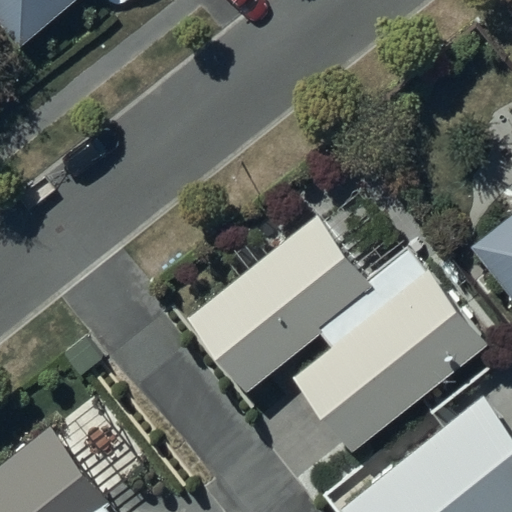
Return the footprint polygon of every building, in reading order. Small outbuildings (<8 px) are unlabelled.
[(0,0),(0,10),(32,47),(84,0),(0,0)] [(371,278),(323,218),(197,318),(254,389),(326,332),(335,342),(302,368),(364,445),(489,345),(410,246),(371,278)] [(511,218),(480,243),(511,283),(511,218)] [(511,511),(511,419),(493,394),(350,501),(358,511),(511,511)] [(128,511),(55,422),(0,467),(0,511),(128,511)]
